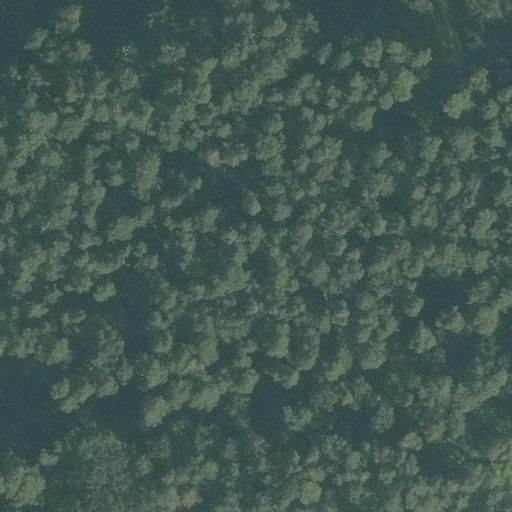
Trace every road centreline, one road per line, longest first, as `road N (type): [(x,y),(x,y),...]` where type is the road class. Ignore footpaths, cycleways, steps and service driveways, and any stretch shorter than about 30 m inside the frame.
road 1 (track): [(0,498),(162,426),(499,341)]
road 2 (track): [(499,341),(447,0)]
